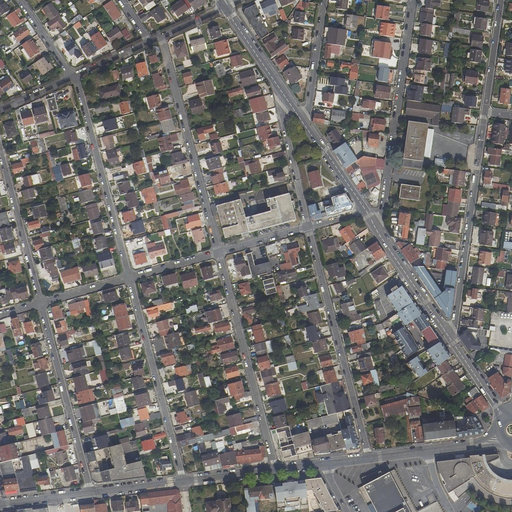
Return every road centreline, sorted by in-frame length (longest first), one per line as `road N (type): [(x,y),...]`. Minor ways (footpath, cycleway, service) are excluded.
road 1 (residential): [(368,458),(307,227)]
road 2 (residential): [(485,110),(452,339)]
road 3 (residential): [(375,226),(412,0)]
road 4 (residential): [(218,252),(276,470)]
road 5 (residential): [(161,36),(218,252)]
road 6 (residential): [(183,481),(129,277)]
road 7 (residential): [(129,277),(71,76)]
road 8 (residential): [(40,302),(90,493)]
road 9 (residential): [(0,154),(40,302)]
road 10 (residential): [(375,226),(452,339)]
road 11 (residential): [(307,227),(283,93)]
road 12 (residential): [(323,0),(301,118)]
